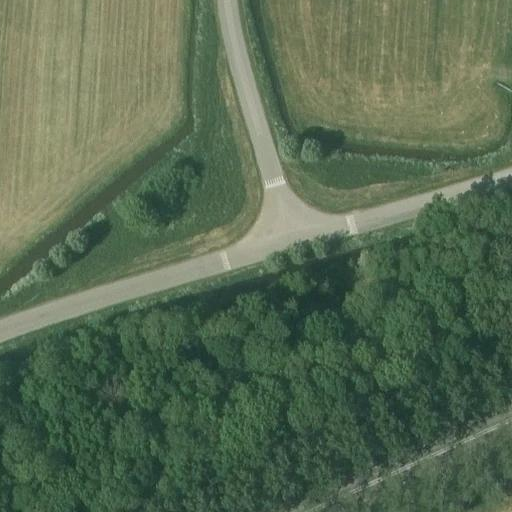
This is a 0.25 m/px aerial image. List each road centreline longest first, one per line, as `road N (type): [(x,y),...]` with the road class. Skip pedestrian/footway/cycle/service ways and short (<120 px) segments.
road 1 (unclassified): [(0,330),(288,238)]
road 2 (unclassified): [(288,238),(225,0)]
road 3 (unclassified): [(288,238),(511,178)]
road 4 (primary): [(511,420),(308,511)]
